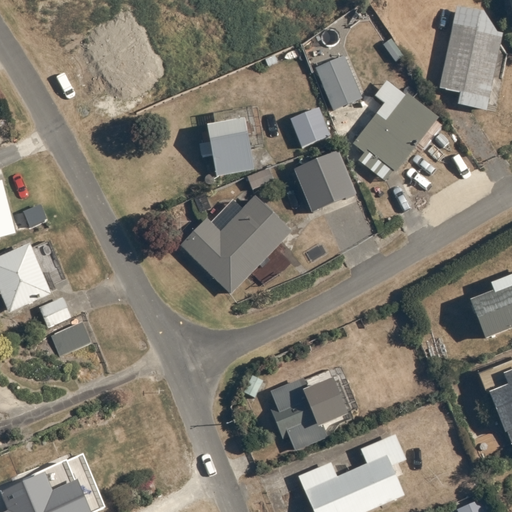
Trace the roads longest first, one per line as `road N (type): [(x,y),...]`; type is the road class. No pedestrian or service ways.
road 1 (residential): [(164,395),(511,203)]
road 2 (tertiary): [(164,395),(0,43)]
road 3 (tertiary): [(214,511),(164,395)]
